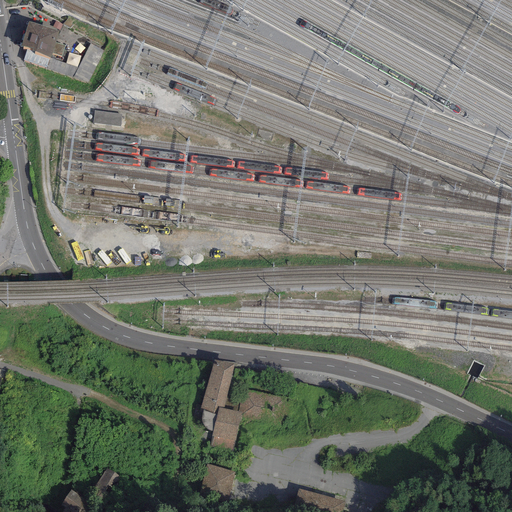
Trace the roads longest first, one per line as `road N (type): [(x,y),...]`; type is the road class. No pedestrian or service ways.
road 1 (tertiary): [(511,434),(357,372),(124,336),(74,307),(31,243)]
road 2 (track): [(87,392),(173,439),(165,505)]
